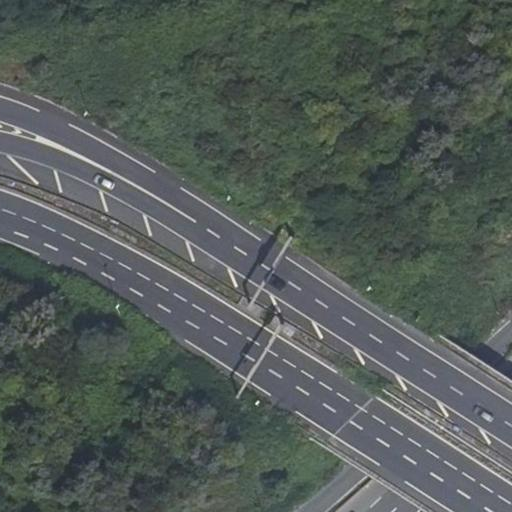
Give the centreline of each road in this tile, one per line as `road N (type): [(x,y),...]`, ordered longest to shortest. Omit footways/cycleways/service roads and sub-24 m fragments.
road 1 (motorway): [(0,209),(137,273),(502,511)]
road 2 (unclassified): [(282,275),(237,233),(158,182),(0,107)]
road 3 (motorway): [(282,275),(69,162),(0,137)]
road 4 (motorway): [(511,420),(282,275)]
road 5 (unclassified): [(511,335),(314,511)]
road 6 (motorway): [(511,394),(382,511)]
